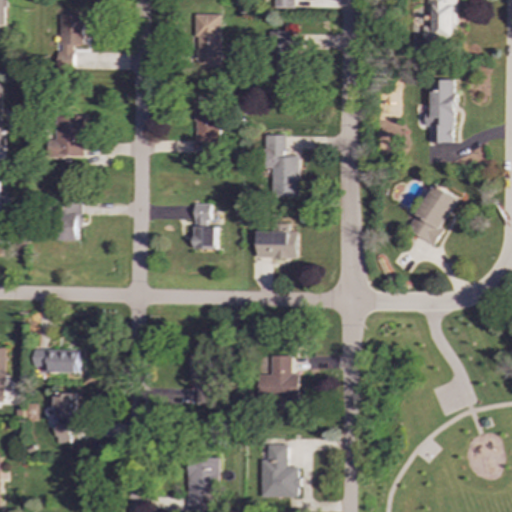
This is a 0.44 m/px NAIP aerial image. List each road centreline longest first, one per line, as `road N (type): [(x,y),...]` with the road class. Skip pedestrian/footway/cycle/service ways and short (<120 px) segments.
road 1 (residential): [(503,271),(476,296),(440,305),(0,295)]
road 2 (residential): [(135,511),(142,0)]
road 3 (residential): [(349,511),(349,0)]
